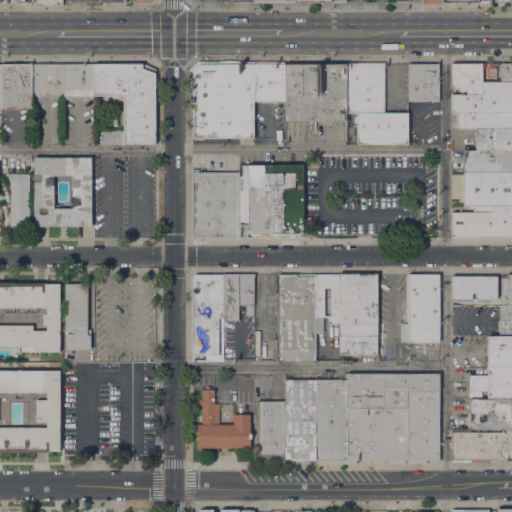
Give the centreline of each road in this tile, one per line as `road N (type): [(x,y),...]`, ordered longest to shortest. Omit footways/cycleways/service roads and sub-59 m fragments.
road 1 (residential): [(174,511),(172,0)]
road 2 (residential): [(511,253),(0,255)]
road 3 (residential): [(511,485),(0,485)]
